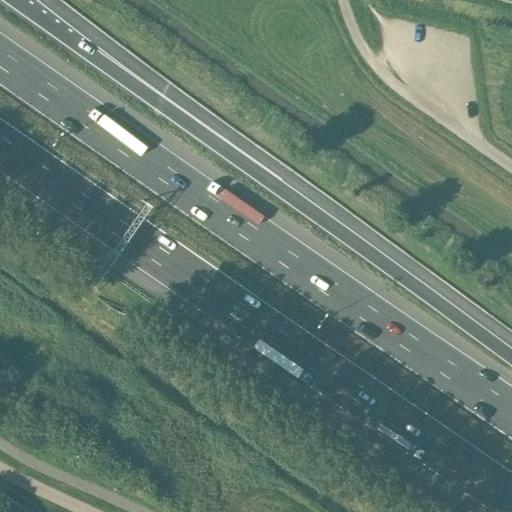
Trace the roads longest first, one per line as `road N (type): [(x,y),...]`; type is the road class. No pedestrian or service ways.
road 1 (motorway): [(511,413),(0,57)]
road 2 (motorway): [(0,143),(511,496)]
road 3 (motorway): [(511,357),(15,0)]
road 4 (unclassified): [(511,167),(397,86),(371,59),(341,0)]
